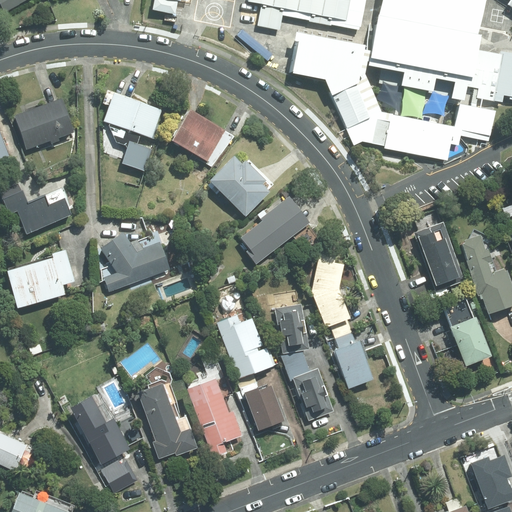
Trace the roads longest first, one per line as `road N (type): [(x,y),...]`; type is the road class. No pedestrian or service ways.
road 1 (residential): [(437,432),(357,211),(294,126),(219,71),(175,54),(73,43),(0,59)]
road 2 (residential): [(437,432),(227,511)]
